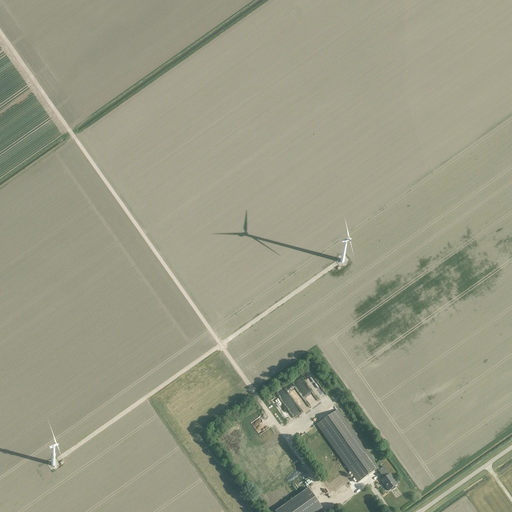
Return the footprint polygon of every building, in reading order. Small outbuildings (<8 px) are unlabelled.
[(294,379),(297,385),(303,381),(299,376),(294,379)] [(309,376),(305,380),(318,394),(322,390),(309,376)] [(297,388),(306,396),(310,391),(302,383),(297,388)] [(278,405),(283,412),(286,410),(281,403),(278,405)] [(338,410),(317,425),(358,483),(377,469),(378,468),(379,468),(338,410)] [(385,485),(389,491),(391,489),(392,490),(393,490),(395,488),(395,487),(397,485),(392,479),(393,478),(390,474),(389,475),(384,467),(379,470),(378,468),(377,469),(378,471),(384,479),(381,481),(385,485)] [(274,511),(316,511),(322,508),(308,488),(275,511),(274,511)]
